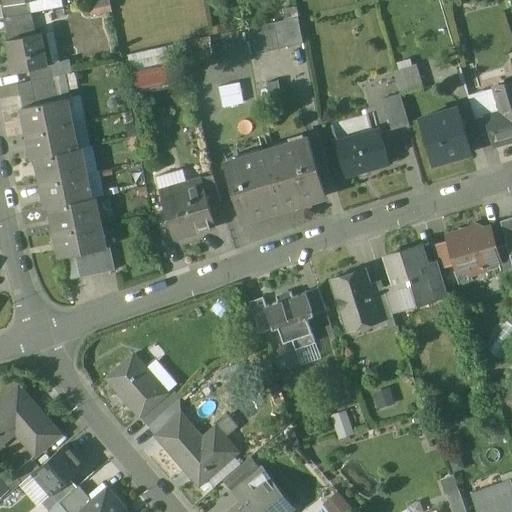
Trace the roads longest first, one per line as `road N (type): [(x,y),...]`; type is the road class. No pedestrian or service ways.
road 1 (residential): [(41,339),(511,177)]
road 2 (residential): [(41,339),(177,511)]
road 3 (residential): [(0,191),(41,339)]
